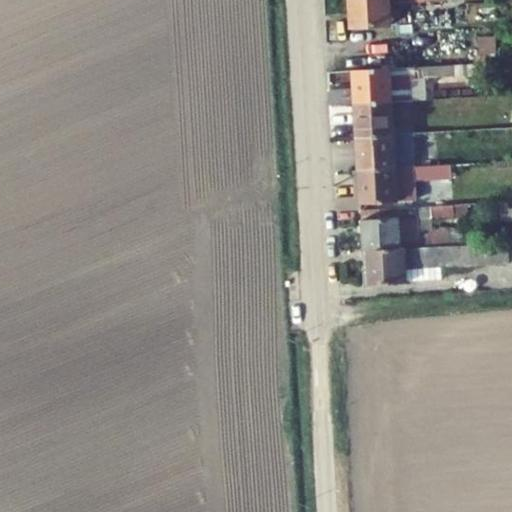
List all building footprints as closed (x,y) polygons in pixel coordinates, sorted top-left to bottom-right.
[(389,0),(350,0),(352,27),(391,25),(389,0)] [(392,102),(412,100),(411,78),(482,74),(481,63),(390,69),(390,68),(355,70),(356,88),(330,89),(331,105),(357,104),(392,102)] [(392,102),(357,104),(359,136),(394,135),(392,102)] [(446,132),(412,134),(412,142),(446,139),(446,132)] [(394,135),(359,136),(361,170),(413,167),(412,142),(412,134),(394,135)] [(413,167),(361,170),(362,197),(357,197),(338,198),(338,204),(362,202),(415,199),(414,181),(452,178),(452,164),(413,167)] [(362,202),(338,204),(339,211),(363,209),(362,202)] [(433,221),(470,218),(468,204),(432,206),(433,216),(433,221)] [(401,248),(421,247),(420,217),(433,216),(432,206),(363,209),(365,250),(401,248)] [(365,250),(368,285),(407,282),(407,281),(443,278),(442,266),(509,262),(509,243),(421,247),(401,248),(365,250)]
